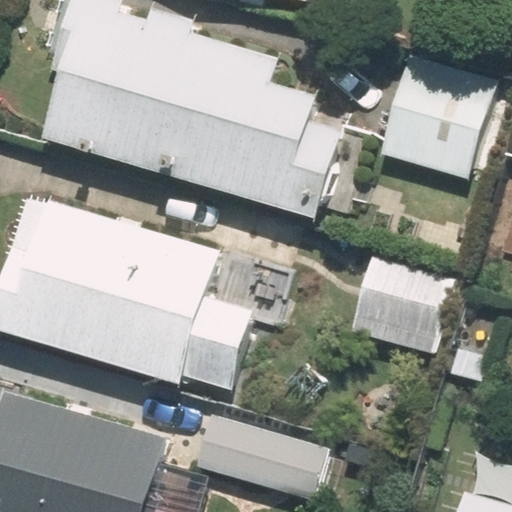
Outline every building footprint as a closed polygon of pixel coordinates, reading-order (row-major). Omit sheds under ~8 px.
[(94,9),(56,143),(311,215),(349,80),(94,9)] [(509,88),(419,63),(393,156),(482,181),(509,88)] [(3,325),(242,393),(278,266),(39,199),(3,325)] [(382,256),(362,328),(446,352),(466,279),(382,256)] [(505,330),(469,318),(451,378),(487,389),(505,330)] [(0,511),(170,511),(191,440),(0,386),(0,511)] [(344,453),(220,418),(205,469),(330,504),(344,453)] [(511,511),(511,502),(477,492),(470,511),(511,511)]
